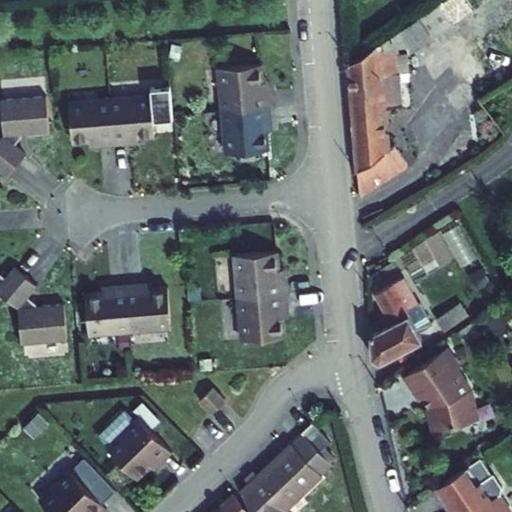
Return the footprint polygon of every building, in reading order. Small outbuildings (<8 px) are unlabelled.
[(478,89),(484,84),(445,0),(440,0),(425,10),(436,26),(478,89)] [(511,0),(445,0),(484,84),(511,65),(511,0)] [(357,169),(359,195),(406,165),(393,145),(385,151),(380,107),(400,105),(397,74),(406,73),(404,53),(394,54),(436,26),(425,10),(346,62),(357,169)] [(261,123),(268,123),(265,94),(259,94),(257,66),(214,69),(221,155),(263,152),(261,123)] [(0,171),(5,176),(23,154),(12,144),(19,136),(19,133),(47,131),(44,95),(0,98),(0,125),(1,134),(0,134),(0,171)] [(127,137),(153,135),(151,99),(139,100),(139,97),(83,101),(84,104),(67,106),(70,142),(97,140),(98,146),(127,144),(127,137)] [(275,309),(282,309),(280,280),(273,280),(271,252),(229,255),(235,341),(278,338),(275,309)] [(409,265),(374,287),(389,311),(372,323),(374,351),(389,357),(435,327),(429,319),(416,299),(427,292),(409,265)] [(32,303),(24,297),(34,285),(12,266),(2,278),(0,275),(0,295),(14,308),(17,343),(64,340),(61,304),(32,306),(32,303)] [(157,325),(168,324),(166,288),(139,290),(138,284),(109,286),(109,293),(82,295),(85,331),(101,329),(102,333),(157,329),(157,325)] [(472,290),(448,306),(456,318),(480,303),(472,290)] [(416,299),(429,319),(440,312),(427,292),(416,299)] [(449,334),(406,364),(421,387),(425,385),(432,395),(437,416),(478,407),(472,377),(461,361),(462,354),(449,334)] [(191,399),(204,413),(218,400),(205,386),(191,399)] [(153,462),(164,452),(131,417),(99,447),(128,477),(149,457),(153,462)] [(255,511),(286,511),(284,500),(296,488),(310,474),(319,465),(319,464),(330,454),(300,423),(290,434),(289,432),(254,467),(239,482),(240,484),(251,497),(255,511)] [(462,459),(471,478),(475,475),(466,456),(462,459)] [(462,459),(430,480),(445,503),(449,500),(455,497),(458,503),(457,510),(456,511),(455,511),(504,511),(506,511),(492,490),(496,488),(497,480),(489,466),(475,475),(471,478),(462,459)] [(93,511),(100,506),(63,468),(33,497),(46,511),(93,511)] [(202,511),(238,511),(248,504),(244,495),(232,484),(202,511)] [(455,497),(449,500),(456,511),(457,510),(458,503),(455,497)]
